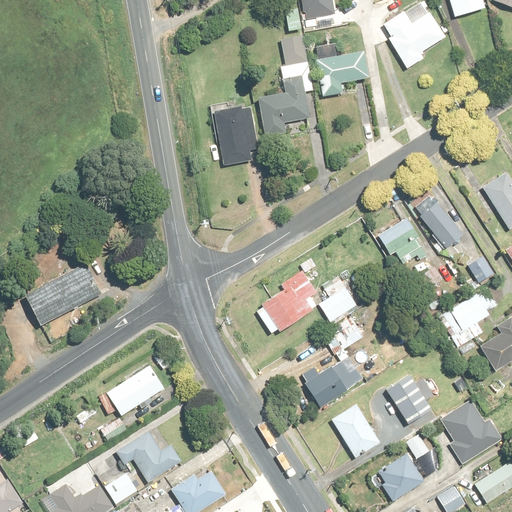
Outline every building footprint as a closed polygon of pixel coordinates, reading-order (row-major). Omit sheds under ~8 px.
[(301,0),(305,19),(334,14),(331,0),(301,0)] [(483,0),(448,0),(453,17),(486,7),(483,0)] [(421,2),(384,25),(392,37),(388,39),(407,68),(422,59),(419,54),(443,39),(421,2)] [(297,10),(284,13),(288,32),(301,29),(297,10)] [(284,122),(309,118),(305,91),(311,90),(303,38),(281,42),(285,66),(280,66),(285,93),(258,98),(265,137),(286,134),(284,122)] [(376,48),(317,61),(322,97),(342,94),(341,84),(368,80),(376,48)] [(249,88),(234,90),(236,105),(252,103),(249,88)] [(251,105),(214,112),(224,167),(261,160),(251,105)] [(511,182),(507,174),(483,189),(508,231),(511,228),(511,182)] [(435,203),(419,217),(444,247),(461,232),(435,203)] [(405,218),(376,235),(388,255),(394,252),(401,264),(417,254),(420,260),(428,256),(405,218)] [(482,255),(470,262),(480,280),(492,273),(482,255)] [(99,295),(84,265),(24,296),(40,326),(99,295)] [(315,291),(302,270),(279,285),(282,290),(253,308),(269,333),(310,308),(305,298),(315,291)] [(358,307),(339,276),(321,288),(328,299),(318,304),(331,324),(358,307)] [(500,310),(487,289),(440,317),(459,348),(485,333),(478,322),(500,310)] [(511,315),(496,326),(500,332),(479,345),(495,370),(511,359),(511,315)] [(306,381),(302,383),(320,409),(365,377),(345,349),(364,336),(351,317),(320,338),(338,363),(320,376),(313,366),(301,374),(306,381)] [(103,403),(111,414),(117,409),(123,417),(163,390),(146,365),(106,392),(110,398),(103,403)] [(449,442),(461,462),(502,436),(490,417),(484,421),(470,398),(439,418),(453,439),(449,442)] [(98,413),(92,405),(76,417),(82,425),(98,413)] [(356,405),(332,419),(355,457),(379,443),(356,405)] [(395,414),(377,425),(388,445),(406,435),(395,414)] [(124,429),(117,420),(101,431),(107,440),(124,429)] [(139,471),(147,483),(180,461),(168,444),(162,448),(150,429),(117,452),(127,467),(133,475),(139,471)] [(418,433),(405,441),(415,458),(428,451),(418,433)] [(404,453),(378,469),(386,482),(378,486),(389,504),(423,483),(404,453)] [(472,495),(475,500),(481,497),(485,503),(511,485),(511,465),(509,461),(473,484),(478,491),(472,495)] [(199,511),(224,495),(209,472),(196,480),(192,474),(170,489),(182,506),(173,511),(199,511)] [(138,490),(127,473),(105,488),(117,505),(138,490)] [(0,511),(14,511),(13,509),(23,502),(8,479),(0,483),(0,511)] [(103,511),(113,506),(99,484),(78,497),(70,483),(50,496),(58,509),(53,511),(103,511)] [(454,486),(437,496),(445,511),(451,511),(465,504),(454,486)]
